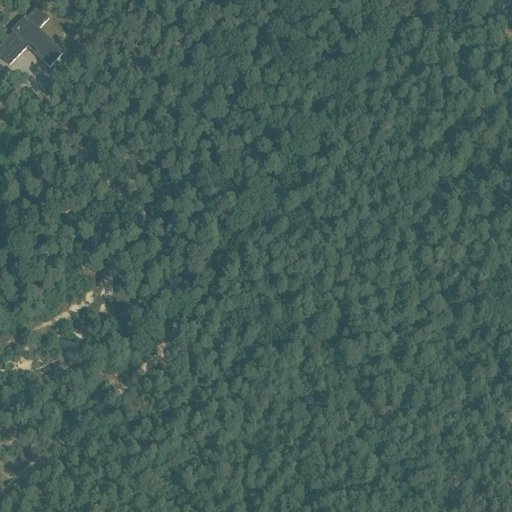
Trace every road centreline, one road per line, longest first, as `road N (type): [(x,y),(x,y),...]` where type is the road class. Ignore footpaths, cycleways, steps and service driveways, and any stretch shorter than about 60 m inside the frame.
road 1 (track): [(411,28),(214,285),(0,492)]
road 2 (unknown): [(511,415),(434,511)]
